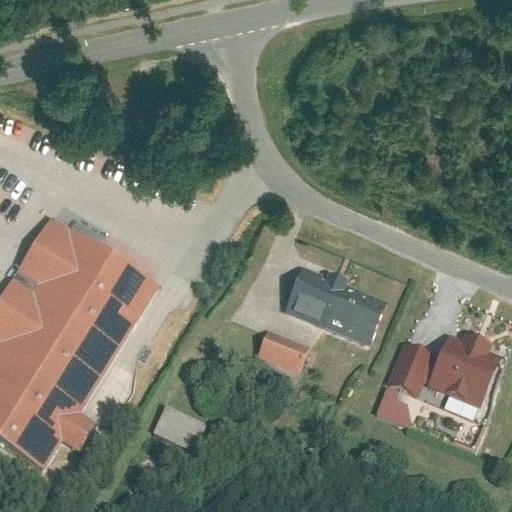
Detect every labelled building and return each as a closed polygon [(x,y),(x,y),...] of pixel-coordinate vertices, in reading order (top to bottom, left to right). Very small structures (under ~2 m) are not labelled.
[(159,295),(51,227),(0,307),(0,445),(48,473),(63,451),(75,459),(95,433),(81,418),(159,295)] [(144,260),(139,275),(154,280),(159,266),(144,260)] [(394,310),(307,273),(288,319),(374,355),(394,310)] [(310,354),(269,337),(258,365),(299,381),(310,354)] [(434,366),(404,352),(387,391),(415,405),(434,366)] [(446,356),(429,395),(480,416),(496,378),(478,370),(483,359),(465,352),(461,363),(446,356)] [(165,416),(151,445),(192,463),(205,435),(165,416)]
